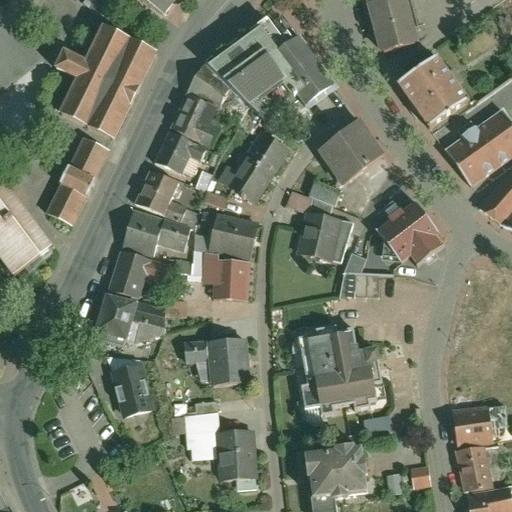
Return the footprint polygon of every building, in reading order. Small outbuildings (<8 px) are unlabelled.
[(0,0),(0,76),(37,47),(0,0)] [(148,0),(167,13),(177,0),(148,0)] [(372,0),(381,47),(413,41),(405,0),(372,0)] [(227,77),(270,120),(332,77),(283,7),(274,13),(269,6),(215,43),(203,54),(227,77)] [(114,132),(157,45),(103,19),(87,52),(62,40),(53,59),(78,72),(61,106),(114,132)] [(426,51),(393,74),(420,114),(454,91),(426,51)] [(227,77),(203,54),(184,87),(215,101),(227,77)] [(206,119),(215,101),(184,87),(168,121),(209,140),(217,124),(206,119)] [(511,135),(511,124),(495,101),(443,138),(466,169),(511,135)] [(347,182),(388,151),(364,119),(323,150),(347,182)] [(254,194),(288,140),(258,121),(234,160),(225,154),(215,169),(254,194)] [(166,123),(152,157),(178,168),(188,145),(204,153),(209,142),(166,123)] [(43,202),(72,216),(109,140),(80,126),(43,202)] [(149,162),(136,195),(178,211),(183,198),(170,193),(178,174),(149,162)] [(0,248),(14,267),(55,236),(0,163),(0,248)] [(511,177),(479,211),(502,228),(511,216),(511,177)] [(305,214),(310,200),(289,193),(285,207),(305,214)] [(133,201),(120,239),(151,249),(156,233),(179,240),(187,218),(133,201)] [(378,231),(404,264),(414,257),(420,265),(446,245),(439,236),(443,234),(417,201),(378,231)] [(207,242),(247,251),(256,212),(216,203),(207,242)] [(357,223),(309,213),(300,253),(344,263),(357,223)] [(511,216),(502,228),(511,233),(511,216)] [(119,241),(107,278),(134,286),(160,282),(169,256),(119,241)] [(245,254),(215,253),(213,289),(243,291),(245,254)] [(138,293),(105,284),(95,318),(158,336),(165,311),(136,302),(138,293)] [(248,373),(246,331),(208,333),(210,375),(248,373)] [(304,341),(314,405),(378,396),(376,384),(382,383),(377,348),(358,351),(357,343),(352,344),(350,334),(304,341)] [(145,367),(115,374),(126,419),(156,411),(145,367)] [(290,390),(296,412),(304,410),(298,388),(290,390)] [(185,451),(218,449),(217,422),(216,404),(183,406),(185,451)] [(491,406),(455,411),(460,448),(497,443),(491,406)] [(253,420),(217,422),(218,449),(219,471),(256,469),(253,420)] [(371,489),(365,446),(308,454),(314,498),(371,489)] [(489,446),(459,451),(468,494),(497,489),(489,446)] [(424,489),(424,471),(407,471),(407,489),(424,489)] [(472,511),(511,511),(511,488),(470,496),(472,511)] [(129,511),(125,502),(103,511),(129,511)]
